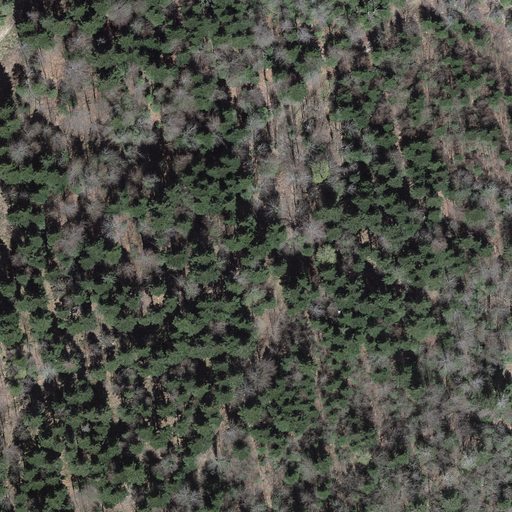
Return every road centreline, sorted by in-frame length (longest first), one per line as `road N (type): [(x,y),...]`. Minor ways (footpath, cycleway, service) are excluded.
road 1 (track): [(416,0),(352,46),(297,103),(284,156),(283,278),(217,424),(164,511)]
road 2 (track): [(284,156),(255,228),(221,276),(0,403)]
